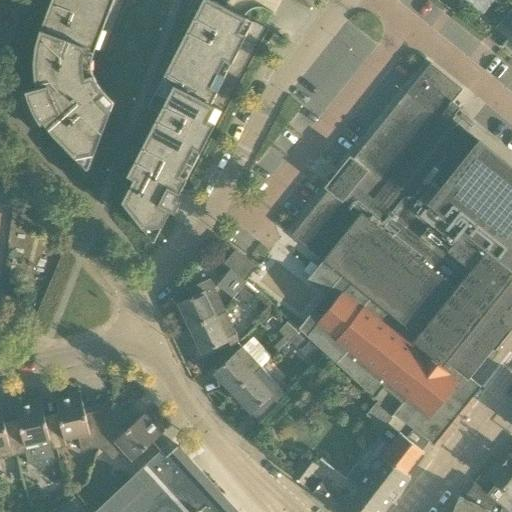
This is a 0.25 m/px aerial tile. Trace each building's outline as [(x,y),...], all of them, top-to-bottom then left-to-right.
[(36,88),(17,93),(20,103),(24,112),(29,121),(34,129),(43,123),(53,135),(74,158),(94,154),(114,102),(101,89),(97,83),(93,76),(92,70),(92,64),(92,58),(94,52),(95,48),(103,52),(122,0),(50,0),(39,31),(35,47),(33,63),(34,79),(36,88)] [(264,28),(243,17),(210,0),(202,0),(147,108),(158,114),(126,176),(133,179),(121,202),(142,229),(162,227),(170,210),(177,214),(182,205),(187,196),(179,192),(264,28)] [(511,10),(509,14),(496,29),(508,39),(510,38),(511,34),(511,10)] [(429,63),(291,235),(323,261),(306,281),(333,302),(306,336),(314,342),(374,398),(383,387),(403,402),(393,413),(433,445),(480,387),(468,377),(506,330),(494,321),(511,299),(511,166),(449,116),(457,107),(451,101),(461,88),(429,63)] [(0,201),(12,203),(13,203),(14,202),(0,187),(0,201)] [(257,266),(235,249),(224,263),(246,280),(257,266)] [(226,311),(219,297),(210,279),(188,289),(192,297),(177,303),(178,305),(179,304),(191,328),(226,311)] [(191,328),(202,352),(201,353),(201,354),(219,345),(228,341),(227,338),(236,334),(226,311),(191,328)] [(261,368),(242,347),(213,374),(214,375),(214,374),(234,394),(261,368)] [(273,409),(280,402),(291,391),(286,386),(282,390),(279,386),(261,368),(234,394),(251,413),(250,414),(251,415),(252,414),(259,421),(258,422),(259,423),(273,409)] [(68,398),(54,401),(59,419),(64,440),(78,437),(81,451),(94,448),(99,449),(112,404),(97,407),(84,410),(79,392),(68,395),(68,398)] [(24,446),(26,453),(28,464),(53,458),(51,450),(66,447),(64,440),(59,419),(45,422),(39,398),(28,401),(28,404),(14,407),(19,425),(24,446)] [(383,456),(407,475),(424,452),(408,440),(387,423),(392,417),(376,403),(366,415),(382,429),(376,436),(389,447),(383,456)] [(112,404),(99,449),(103,449),(112,459),(123,450),(132,461),(149,445),(164,431),(156,423),(153,425),(144,414),(132,425),(123,415),(112,404)] [(24,446),(19,425),(5,428),(0,406),(0,459),(26,453),(24,446)] [(237,511),(172,439),(93,511),(237,511)] [(383,511),(410,478),(407,475),(383,456),(380,455),(369,469),(358,461),(346,477),(357,485),(345,499),(322,482),(312,493),(335,511),(383,511)] [(496,485),(488,495),(507,511),(511,511),(511,456),(510,455),(489,480),(496,485)] [(312,493),(322,482),(323,480),(312,473),(317,466),(307,458),(292,477),(312,493)] [(507,511),(488,495),(486,494),(475,485),(463,499),(459,497),(452,511),(507,511)] [(71,502),(57,511),(77,511),(79,511),(71,502)]
